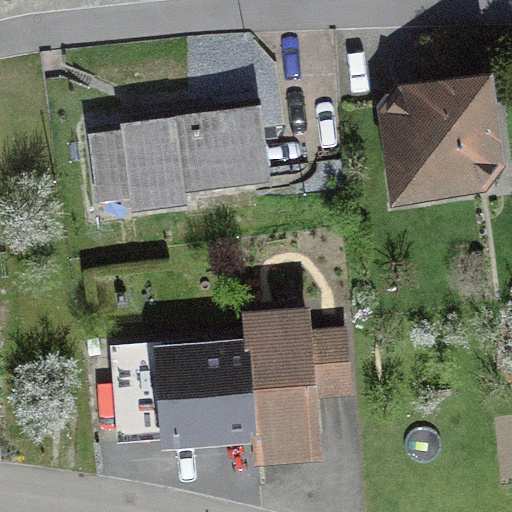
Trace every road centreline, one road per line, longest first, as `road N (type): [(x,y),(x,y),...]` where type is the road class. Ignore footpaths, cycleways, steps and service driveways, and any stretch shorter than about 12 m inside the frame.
road 1 (residential): [(0,37),(295,5),(464,0)]
road 2 (residential): [(0,484),(155,511)]
